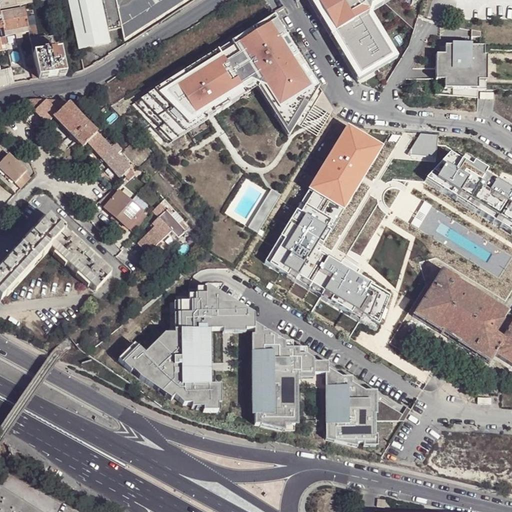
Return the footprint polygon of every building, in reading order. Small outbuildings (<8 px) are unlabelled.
[(32,3),(31,0),(0,0),(0,1),(2,9),(24,4),(32,3)] [(68,0),(79,49),(109,43),(107,31),(100,0),(68,0)] [(100,0),(107,31),(121,28),(124,42),(188,0),(100,0)] [(383,0),(373,0),(369,3),(367,14),(391,53),(359,72),(316,0),(309,0),(356,78),(396,54),(371,11),(372,7),(383,0)] [(316,0),(359,72),(391,53),(367,14),(369,3),(373,0),(316,0)] [(27,20),(25,9),(0,15),(3,27),(4,32),(5,36),(15,34),(18,44),(24,43),(22,33),(29,32),(27,20)] [(274,9),(183,68),(186,73),(277,14),(274,9)] [(158,84),(141,96),(173,131),(235,91),(232,87),(247,76),(262,82),(268,90),(266,95),(270,95),(277,104),(273,111),(296,118),(318,81),(277,14),(186,73),(183,68),(179,70),(182,75),(161,88),(158,84)] [(27,20),(29,32),(31,39),(38,38),(34,18),(27,20)] [(491,48),(511,48),(511,31),(491,32),(491,48)] [(48,36),(38,38),(31,39),(34,55),(50,52),(50,49),(48,36)] [(484,43),(445,42),(445,51),(436,51),(435,91),(477,95),(477,86),(486,86),(487,52),(484,52),(484,43)] [(66,75),(61,51),(57,51),(50,52),(34,55),(37,69),(39,79),(47,78),(66,75)] [(15,83),(12,68),(0,71),(0,87),(1,87),(15,83)] [(31,70),(33,80),(39,79),(37,69),(31,70)] [(179,70),(158,84),(161,88),(182,75),(179,70)] [(256,84),(273,111),(277,104),(270,95),(266,95),(268,90),(262,82),(247,76),(232,87),(235,91),(173,131),(141,96),(134,99),(171,138),(238,94),(241,87),(250,81),(256,84)] [(332,106),(318,81),(296,118),(316,132),(332,106)] [(35,94),(26,95),(47,118),(53,113),(68,97),(63,96),(35,94)] [(68,97),(53,113),(82,143),(87,138),(96,128),(82,114),(71,100),(68,97)] [(288,133),(296,118),(273,111),(288,133)] [(111,144),(96,128),(87,138),(121,172),(125,168),(129,173),(134,169),(128,162),(117,150),(111,144)] [(122,145),(116,139),(111,144),(117,150),(122,145)] [(10,150),(0,161),(0,163),(22,184),(32,173),(27,168),(28,166),(10,150)] [(116,183),(99,198),(106,203),(120,187),(116,183)] [(271,186),(265,197),(273,202),(280,191),(271,186)] [(120,187),(106,203),(130,224),(144,207),(149,200),(138,190),(132,197),(120,187)] [(248,224),(257,230),(273,202),(265,197),(248,224)] [(167,206),(161,199),(155,207),(161,213),(153,220),(156,222),(138,238),(148,249),(173,226),(179,234),(185,228),(187,222),(182,217),(184,215),(176,206),(173,208),(169,204),(167,206)] [(144,207),(130,224),(137,229),(151,212),(144,207)] [(476,211),(462,233),(479,244),(493,221),(476,211)] [(22,243),(37,256),(49,244),(65,227),(49,213),(22,243)] [(65,227),(49,244),(72,265),(88,248),(65,227)] [(479,244),(462,233),(458,239),(447,256),(442,264),(441,266),(458,276),(479,244)] [(447,256),(458,239),(452,234),(441,251),(443,253),(447,256)] [(0,294),(1,295),(37,256),(22,243),(0,266),(0,294)] [(112,270),(88,248),(72,265),(96,286),(112,270)] [(437,261),(442,264),(447,256),(443,253),(437,261)] [(458,277),(458,276),(441,266),(412,311),(489,360),(495,350),(493,350),(503,335),(494,329),(498,324),(508,308),(458,277)] [(243,327),(253,327),(252,320),(253,312),(240,305),(235,305),(235,301),(229,301),(229,298),(224,298),(218,298),(218,292),(206,284),(204,286),(196,286),(196,292),(188,292),(188,299),(179,299),(179,328),(173,328),(173,331),(163,331),(160,334),(164,338),(147,355),(143,351),(133,340),(117,357),(129,369),(130,367),(134,363),(142,370),(138,375),(151,384),(155,380),(173,395),(182,403),(190,403),(195,403),(195,399),(202,398),(202,407),(202,410),(217,410),(216,384),(205,384),(205,367),(199,368),(199,360),(205,360),(205,352),(199,352),(199,338),(205,337),(204,328),(222,327),(222,324),(243,324),(243,327)] [(370,292),(377,298),(380,292),(373,287),(370,292)] [(284,340),(252,320),(253,327),(253,349),(253,397),(254,422),(260,422),(260,420),(294,417),(294,393),(294,388),(290,388),(289,376),(297,376),(297,373),(297,368),(313,370),(323,371),(323,363),(305,352),(297,352),(295,346),(285,346),(284,340)] [(493,350),(495,350),(511,361),(511,320),(506,330),(503,335),(493,350)] [(506,330),(498,324),(494,329),(503,335),(506,330)] [(164,338),(160,334),(143,351),(147,355),(164,338)] [(142,370),(134,363),(130,367),(138,375),(142,370)] [(341,374),(327,366),(327,418),(327,437),(346,442),(347,436),(356,437),(356,441),(362,441),(362,437),(368,438),(368,441),(374,441),(374,398),(364,398),(364,388),(351,380),(341,374)] [(173,395),(155,380),(151,384),(157,388),(159,387),(164,392),(163,393),(169,398),(173,395)] [(374,388),(364,388),(364,398),(374,398),(374,388)] [(195,403),(190,403),(190,406),(195,406),(195,407),(202,407),(202,398),(195,399),(195,403)] [(260,420),(260,422),(260,424),(276,426),(295,425),(294,417),(260,420)] [(441,435),(440,467),(508,469),(509,437),(441,435)] [(356,437),(347,436),(346,442),(356,444),(356,441),(356,437)] [(0,511),(43,511),(0,484),(0,511)]
